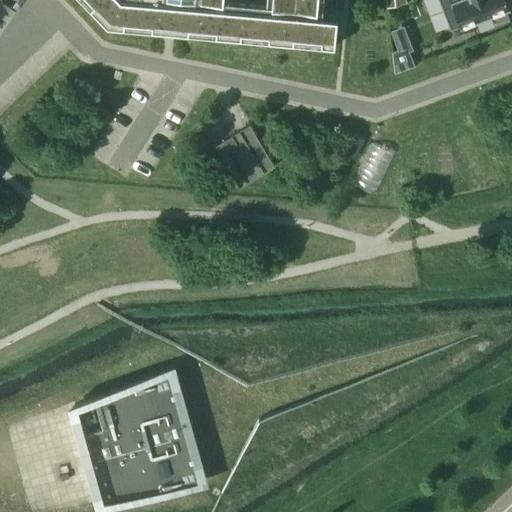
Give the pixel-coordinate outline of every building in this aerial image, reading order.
[(81,0),(106,25),(164,31),(165,25),(174,26),(173,32),(334,46),(336,17),(316,15),(316,0),(81,0)] [(439,0),(450,28),(507,6),(505,2),(508,1),(507,0),(439,0)] [(397,48),(391,51),(394,72),(414,65),(409,50),(406,45),(397,48)] [(237,143),(231,135),(214,145),(219,154),(237,143)] [(168,369),(75,404),(75,405),(76,405),(101,498),(101,499),(200,481),(168,369)]
